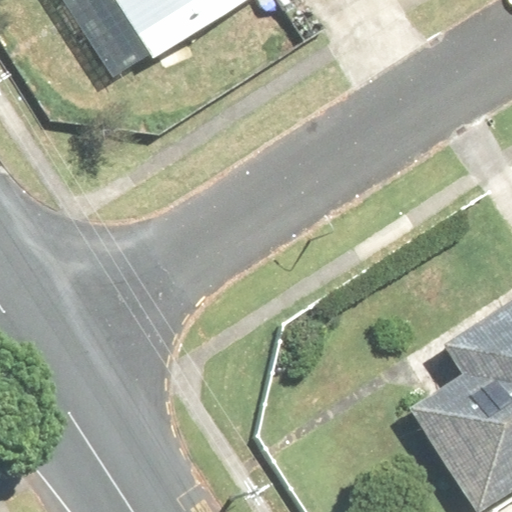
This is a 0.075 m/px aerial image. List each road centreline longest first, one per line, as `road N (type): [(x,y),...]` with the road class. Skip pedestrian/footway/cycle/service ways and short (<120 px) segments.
road 1 (residential): [(36,363),(511,47)]
road 2 (tertiary): [(36,363),(131,511)]
